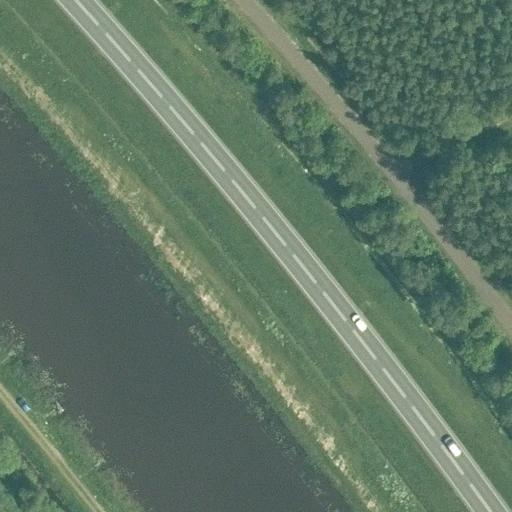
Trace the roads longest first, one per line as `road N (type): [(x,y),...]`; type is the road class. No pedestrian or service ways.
road 1 (trunk): [(491,511),(316,282),(74,0)]
road 2 (unclassified): [(511,314),(359,122),(242,0)]
road 3 (track): [(0,393),(96,511)]
